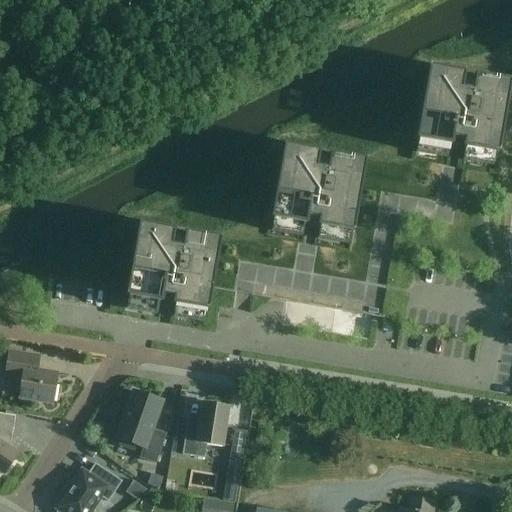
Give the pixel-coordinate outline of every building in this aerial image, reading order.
[(414,141),(464,150),(497,155),(509,83),(472,77),(470,92),(460,90),(462,75),(426,69),(414,141)] [(269,220),(352,234),(364,161),(327,155),(325,170),(315,169),(318,153),(281,147),(269,220)] [(217,232),(220,221),(200,217),(197,228),(217,232)] [(124,298),(207,312),(211,290),(219,240),(183,233),(180,249),(170,247),(173,232),(136,226),(136,225),(124,298)] [(21,378),(18,398),(52,404),(57,374),(36,371),(38,357),(8,352),(5,376),(21,378)] [(161,402),(133,392),(116,439),(143,448),(139,459),(154,464),(164,435),(151,430),(161,402)] [(181,455),(204,459),(206,445),(221,447),(227,408),(202,404),(197,433),(185,431),(181,455)] [(9,449),(15,417),(0,414),(0,472),(3,475),(17,454),(9,449)] [(230,453),(227,467),(239,469),(242,455),(230,453)] [(53,505),(56,507),(55,509),(57,511),(56,511),(91,511),(101,498),(107,502),(121,482),(94,464),(87,474),(81,470),(64,495),(60,493),(53,505)] [(151,474),(147,486),(158,489),(162,477),(151,474)] [(132,482),(125,493),(134,499),(146,490),(132,482)] [(224,487),(222,501),(234,503),(236,489),(224,487)] [(431,511),(433,502),(410,498),(407,511),(399,510),(398,511),(431,511)] [(231,511),(232,505),(205,501),(202,511),(231,511)]
